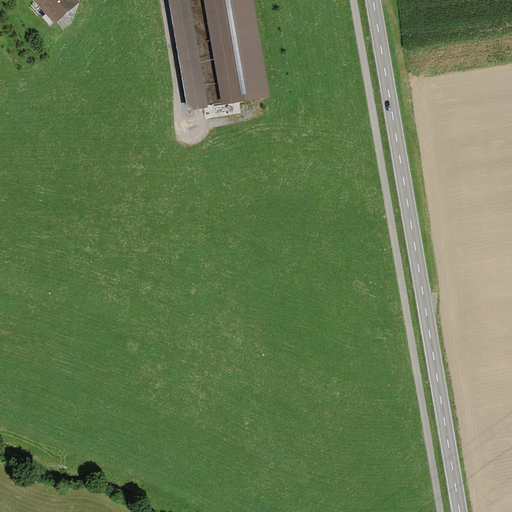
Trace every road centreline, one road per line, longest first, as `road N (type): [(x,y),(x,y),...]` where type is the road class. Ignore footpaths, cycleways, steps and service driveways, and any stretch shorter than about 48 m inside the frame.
road 1 (track): [(440,511),(353,0)]
road 2 (secondary): [(459,511),(373,0)]
road 3 (track): [(252,110),(202,124),(181,118),(163,0)]
